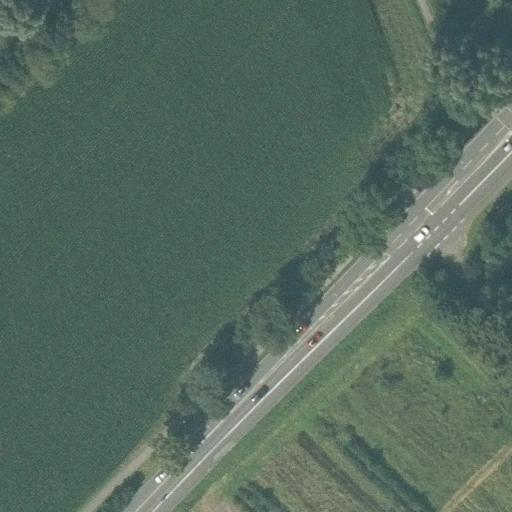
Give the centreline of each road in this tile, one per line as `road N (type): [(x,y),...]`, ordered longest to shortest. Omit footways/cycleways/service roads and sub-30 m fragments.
road 1 (primary): [(142,511),(422,226)]
road 2 (residential): [(511,345),(422,226)]
road 3 (primary): [(422,226),(511,131)]
